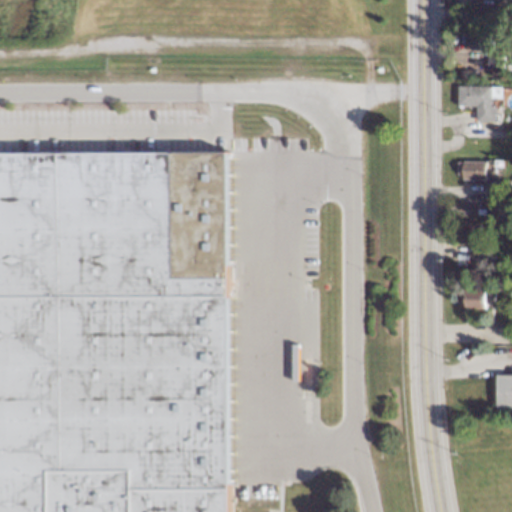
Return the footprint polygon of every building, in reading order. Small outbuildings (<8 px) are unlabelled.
[(491,41),(471,41),(471,50),(490,50),(491,41)] [(488,73),(504,73),(503,55),(487,56),(488,73)] [(494,121),(495,98),(503,98),(503,86),(459,86),(458,106),(477,106),(477,121),(494,121)] [(233,511),(231,154),(0,154),(0,511),(233,511)] [(463,180),(487,180),(487,161),(463,161),(463,180)] [(464,307),(494,308),(494,292),(464,291),(464,307)] [(511,410),(511,374),(496,374),(496,410),(511,410)]
